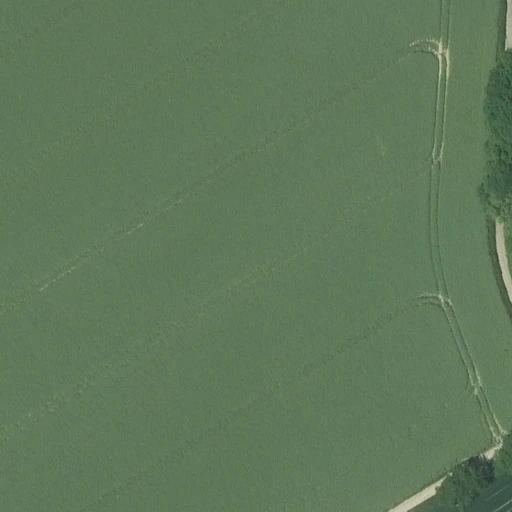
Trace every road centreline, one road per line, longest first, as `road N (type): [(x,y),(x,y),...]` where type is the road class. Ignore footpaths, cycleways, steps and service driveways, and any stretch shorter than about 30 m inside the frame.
road 1 (track): [(510,0),(496,243),(511,300)]
road 2 (track): [(511,443),(395,511)]
